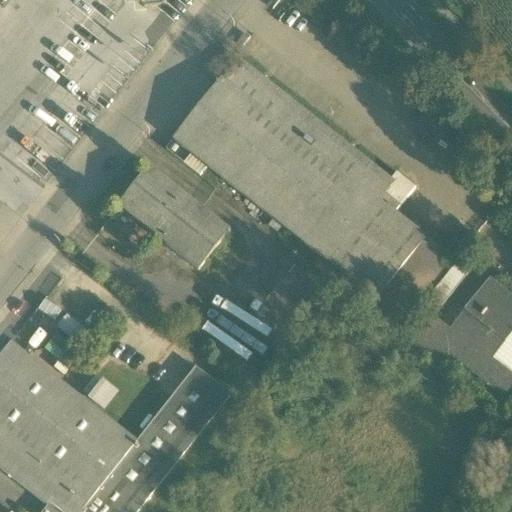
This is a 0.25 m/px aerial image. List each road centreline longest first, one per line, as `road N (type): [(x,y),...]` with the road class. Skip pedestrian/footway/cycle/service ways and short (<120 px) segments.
road 1 (unclassified): [(224,0),(0,276)]
road 2 (secondary): [(393,0),(511,136)]
